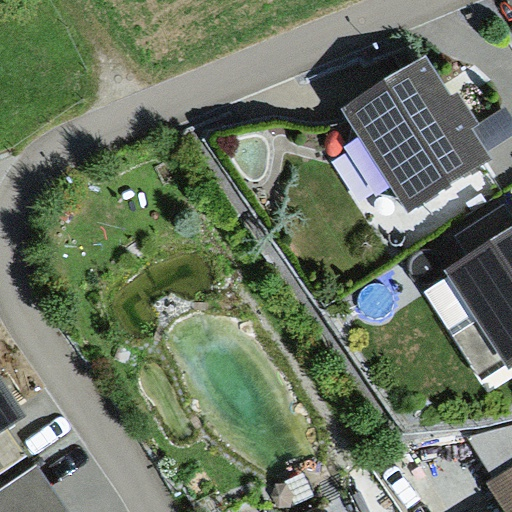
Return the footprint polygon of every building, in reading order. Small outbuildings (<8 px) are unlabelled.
[(459,100),(450,105),(425,67),(346,117),(412,221),(492,170),(472,138),(480,133),(459,100)] [(459,247),(472,268),(450,283),(511,376),(511,219),(509,214),(459,247)] [(0,473),(24,457),(8,435),(27,422),(3,388),(0,383),(0,473)] [(64,511),(35,472),(0,496),(0,511),(64,511)] [(511,511),(511,476),(490,492),(503,511),(511,511)]
